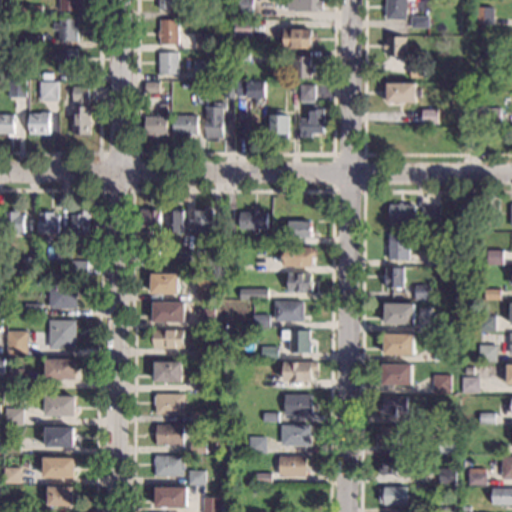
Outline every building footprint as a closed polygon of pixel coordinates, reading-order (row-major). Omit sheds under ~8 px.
[(78,0),(78,11),(59,11),(59,5),(52,5),(52,0),(78,0)] [(187,0),(187,5),(171,5),(171,10),(158,9),(158,0),(187,0)] [(253,0),(253,17),(235,17),(235,0),(253,0)] [(322,0),(322,10),(317,10),(317,12),(286,11),(286,0),(322,0)] [(406,0),(406,20),(385,20),(385,0),(406,0)] [(42,6),(41,17),(16,16),(17,5),(42,6)] [(492,7),(492,24),(475,24),(476,7),(492,7)] [(428,28),(410,28),(411,16),(428,16),(428,28)] [(78,32),(77,32),(77,41),(58,41),(58,30),(53,30),(52,24),(58,24),(58,19),(78,19),(78,32)] [(251,39),(234,38),(235,19),(252,20),(251,39)] [(178,45),(159,45),(159,38),(157,38),(157,31),(159,31),(159,20),(178,20),(178,45)] [(311,36),(314,36),(314,42),(311,42),(311,49),(284,49),(284,28),(312,29),(311,36)] [(211,34),(210,50),(195,50),(196,34),(211,34)] [(42,47),(26,47),(26,35),(42,35),(42,47)] [(405,56),(386,56),(386,50),(382,50),(382,43),(386,43),(386,37),(405,37),(405,56)] [(499,55),(484,55),(484,43),(500,43),(499,55)] [(76,73),(58,73),(59,49),(76,49),(76,73)] [(249,61),(233,61),(233,51),(249,51),(249,61)] [(177,74),(158,74),(158,53),(177,52),(177,74)] [(310,57),(310,64),(313,64),(313,73),(310,73),(310,79),(293,78),(293,65),(292,65),(292,56),(310,57)] [(208,66),(208,79),(194,79),(195,65),(208,66)] [(424,78),(410,78),(410,67),(424,67),(424,78)] [(233,97),(223,97),(223,81),(234,81),(233,97)] [(248,82),(264,82),(264,98),(246,99),(246,97),(235,97),(235,81),(248,81),(248,82)] [(25,97),(14,97),(14,82),(25,82),(25,97)] [(57,101),(39,101),(39,82),(57,82),(57,101)] [(159,93),(154,93),(154,96),(151,96),(151,93),(144,93),(144,83),(144,82),(159,82),(159,93)] [(415,89),(421,89),(421,97),(415,97),(415,104),(386,104),(386,83),(415,83),(415,89)] [(314,100),(298,100),(299,84),(314,85),(314,100)] [(89,87),(88,101),(87,101),(87,107),(90,107),(89,135),(73,134),(73,106),(76,106),(77,101),(72,101),(73,87),(89,87)] [(221,107),(222,107),(222,138),(217,138),(217,142),(206,142),(206,138),(204,138),(205,106),(212,106),(212,103),(221,103),(221,107)] [(316,105),(316,109),(323,109),(322,134),(312,133),(312,138),(299,138),(300,118),(308,118),(309,105),(316,105)] [(500,126),(484,126),(484,108),(500,108),(500,126)] [(436,124),(421,124),(421,109),(437,109),(436,124)] [(49,134),(29,134),(29,113),(40,113),(40,112),(49,112),(49,134)] [(13,134),(12,134),(12,136),(8,136),(8,134),(0,134),(0,115),(13,115),(13,134)] [(196,135),(172,134),(172,115),(197,116),(196,135)] [(289,115),(288,138),(270,137),(270,115),(289,115)] [(166,135),(158,135),(158,137),(151,137),(151,135),(144,135),(144,116),(166,116),(166,135)] [(411,133),(434,133),(434,147),(417,147),(417,146),(411,146),(411,147),(402,147),(402,149),(395,149),(395,148),(386,148),(387,128),(411,128),(411,133)] [(474,148),(463,148),(463,133),(475,133),(474,148)] [(484,221),(476,221),(476,225),(470,225),(470,221),(465,221),(465,202),(484,202),(484,221)] [(414,224),(389,224),(389,205),(414,205),(414,224)] [(439,224),(420,224),(420,206),(439,206),(439,224)] [(182,234),(166,233),(166,209),(183,210),(182,234)] [(160,210),(159,231),(151,231),(151,235),(146,235),(146,231),(140,231),(141,210),(160,210)] [(213,232),(195,233),(195,211),(213,210),(213,232)] [(89,211),(88,238),(70,237),(71,214),(79,214),(79,211),(89,211)] [(18,212),(18,214),(24,215),(23,233),(3,232),(4,212),(18,212)] [(54,213),(54,215),(58,215),(58,233),(38,233),(39,212),(54,213)] [(267,213),(266,229),(259,229),(259,234),(252,234),(252,229),(239,228),(239,212),(267,213)] [(234,237),(222,237),(222,219),(231,219),(234,219),(234,237)] [(309,237),(288,237),(288,222),(310,222),(309,237)] [(408,260),(388,260),(388,234),(409,234),(408,260)] [(67,243),(66,260),(55,259),(56,243),(67,243)] [(311,248),(311,249),(315,249),(314,258),(312,258),(312,267),(282,266),(283,250),(284,250),(284,247),(311,248)] [(192,266),(175,266),(175,250),(177,250),(193,250),(192,266)] [(501,265),(486,265),(486,250),(501,250),(501,265)] [(440,266),(425,266),(425,254),(440,254),(440,266)] [(267,257),(267,271),(254,271),(254,257),(267,257)] [(11,268),(2,268),(3,258),(11,258),(11,268)] [(35,259),(34,274),(19,273),(20,258),(35,259)] [(86,261),(86,276),(70,276),(71,261),(86,261)] [(402,288),(385,289),(385,268),(402,268),(402,288)] [(310,292),(288,292),(289,273),(311,273),(310,292)] [(177,294),(150,294),(150,274),(177,274),(177,294)] [(75,309),(48,308),(49,280),(76,280),(75,309)] [(213,299),(196,298),(196,280),(213,280),(213,299)] [(430,300),(414,300),(414,285),(430,285),(430,300)] [(267,289),(267,300),(239,300),(239,289),(267,289)] [(499,289),(499,300),(484,299),(484,289),(499,289)] [(302,321),(274,321),(274,301),(302,301),(302,321)] [(184,322),(153,322),(153,302),(184,302),(184,322)] [(41,317),(24,317),(25,304),(41,304),(41,317)] [(413,325),(384,324),(384,304),(413,304),(413,325)] [(213,327),(197,327),(197,309),(213,309),(213,327)] [(450,315),(449,331),(431,330),(432,314),(450,315)] [(269,316),(269,327),(253,327),(253,316),(269,316)] [(494,331),(478,331),(479,316),(494,316),(494,331)] [(75,349),(48,349),(48,320),(76,320),(75,349)] [(6,355),(27,356),(28,331),(7,330),(6,355)] [(183,330),(183,348),(154,348),(154,330),(183,330)] [(309,354),(288,354),(288,340),(280,340),(280,330),(309,330),(309,354)] [(412,355),(383,355),(383,334),(412,335),(412,355)] [(215,342),(215,360),(199,359),(200,342),(215,342)] [(41,357),(24,356),(24,343),(41,343),(41,357)] [(449,361),(433,361),(433,345),(449,345),(449,361)] [(496,361),(478,362),(478,345),(496,345),(496,361)] [(277,360),(261,360),(261,347),(277,347),(277,360)] [(76,380),(45,379),(45,359),(76,359),(76,380)] [(181,382),(154,382),(154,362),(182,362),(181,382)] [(317,371),(311,371),(311,382),(284,381),(284,362),(317,363),(317,371)] [(410,385),(381,385),(382,364),(411,365),(410,385)] [(24,369),(23,391),(6,390),(7,368),(24,369)] [(450,393),(432,393),(432,375),(450,375),(450,393)] [(210,392),(194,391),(194,377),(210,377),(210,392)] [(478,393),(461,393),(461,377),(478,377),(478,393)] [(184,414),(155,414),(155,394),(184,394),(184,414)] [(310,415),(284,415),(284,394),(311,395),(310,415)] [(75,416),(44,416),(45,396),(75,396),(75,416)] [(406,415),(380,415),(380,406),(383,406),(383,397),(406,397),(406,415)] [(457,422),(430,423),(430,407),(457,407),(457,422)] [(23,409),(22,426),(4,425),(5,408),(23,409)] [(277,412),(277,422),(262,421),(262,411),(277,412)] [(206,423),(190,423),(190,412),(206,412),(206,423)] [(494,424),(479,424),(479,413),(494,413),(494,424)] [(183,445),(156,445),(156,425),(181,425),(183,425),(183,445)] [(309,446),(280,446),(281,425),(309,426),(309,446)] [(400,445),(379,445),(380,426),(400,426),(400,445)] [(73,447),(45,447),(45,428),(73,428),(73,447)] [(266,438),(265,453),(248,453),(249,437),(266,438)] [(20,438),(19,453),(3,452),(4,438),(20,438)] [(455,454),(439,453),(439,438),(456,438),(455,454)] [(205,452),(190,452),(190,442),(205,442),(205,452)] [(183,476),(155,476),(155,455),(183,455),(183,476)] [(305,476),(279,476),(279,456),(305,456),(305,476)] [(405,475),(379,474),(380,456),(405,456),(405,475)] [(511,479),(501,479),(501,456),(511,456),(511,479)] [(74,458),(74,478),(43,477),(43,457),(74,458)] [(20,468),(19,484),(3,484),(3,468),(20,468)] [(456,484),(439,484),(438,468),(455,468),(456,484)] [(485,474),(486,474),(485,485),(468,485),(469,469),(485,469),(485,474)] [(205,485),(188,484),(188,471),(205,471),(205,485)] [(271,484),(255,484),(256,473),(271,473),(271,484)] [(72,506),(47,506),(48,487),(72,487),(72,506)] [(186,507),(155,507),(155,487),(186,487),(186,507)] [(406,505),(383,505),(383,502),(379,503),(379,489),(383,489),(383,487),(406,487),(406,505)] [(511,505),(492,505),(492,488),(511,488),(511,505)] [(219,511),(202,511),(203,498),(220,498),(219,511)] [(21,511),(5,511),(5,499),(21,499),(21,511)]
